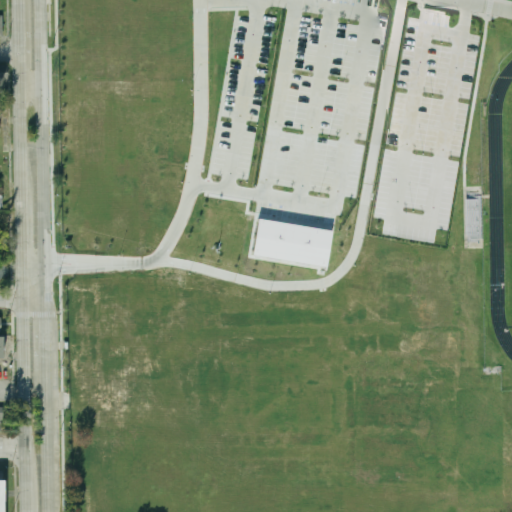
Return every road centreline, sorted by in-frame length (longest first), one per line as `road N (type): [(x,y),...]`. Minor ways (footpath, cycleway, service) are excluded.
road 1 (secondary): [(44,300),(41,0)]
road 2 (secondary): [(21,301),(28,505)]
road 3 (secondary): [(49,511),(47,370)]
